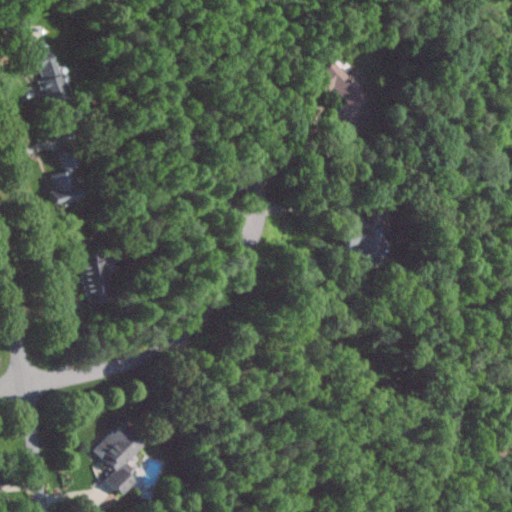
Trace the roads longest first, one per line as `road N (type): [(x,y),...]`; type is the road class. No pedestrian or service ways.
road 1 (residential): [(246,198),(243,262),(186,331),(129,363),(25,384)]
road 2 (residential): [(43,511),(0,256)]
